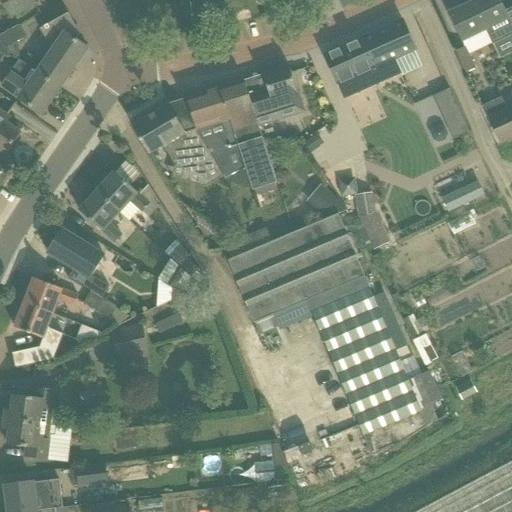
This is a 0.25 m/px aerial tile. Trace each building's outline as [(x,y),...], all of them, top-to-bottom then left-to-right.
[(2,0),(0,1),(0,2),(9,19),(35,5),(32,0),(2,0)] [(478,0),(472,3),(486,31),(492,45),(511,36),(511,37),(511,11),(506,15),(499,0),(478,0)] [(463,42),(486,31),(472,3),(449,14),(463,42)] [(69,15),(68,14),(42,29),(54,49),(38,72),(60,89),(88,49),(76,41),(80,35),(69,15)] [(403,21),(364,38),(325,55),(339,86),(340,85),(347,100),(370,90),(368,86),(382,80),(400,72),(394,60),(417,50),(403,21)] [(17,42),(26,38),(19,26),(0,36),(0,46),(9,53),(20,61),(21,61),(17,42)] [(9,53),(0,46),(0,62),(1,63),(9,53)] [(456,51),(463,68),(466,74),(476,69),(473,63),(465,47),(456,51)] [(42,116),(60,89),(38,72),(21,60),(21,61),(20,61),(2,88),(42,116)] [(279,125),(290,122),(290,123),(310,117),(300,87),(296,88),(289,67),(263,75),(268,89),(248,95),(262,139),(274,136),(269,118),(276,116),(279,125)] [(186,99),(187,100),(196,130),(216,164),(226,179),(245,168),(252,191),(276,183),(262,139),(248,95),(244,81),(186,99)] [(460,111),(450,89),(434,97),(444,119),(460,111)] [(150,155),(166,146),(177,164),(204,171),(216,164),(196,130),(187,100),(169,105),(168,105),(166,106),(167,106),(149,116),(134,124),(135,125),(133,126),(150,155)] [(511,110),(508,112),(490,121),(500,142),(511,136),(511,110)] [(0,151),(6,156),(21,134),(7,124),(11,120),(0,112),(0,151)] [(310,154),(320,147),(314,137),(304,144),(310,154)] [(115,173),(97,192),(121,214),(120,214),(130,221),(140,210),(143,213),(150,205),(149,205),(156,198),(148,185),(139,195),(115,173)] [(355,196),(357,196),(354,179),(337,182),(340,198),(355,196)] [(478,182),(442,199),(449,213),(484,196),(478,182)] [(324,188),(309,205),(328,220),(346,211),(342,203),(324,188)] [(97,192),(79,211),(114,244),(122,236),(110,225),(120,214),(121,214),(97,192)] [(390,242),(376,212),(359,220),(373,250),(390,242)] [(228,262),(254,325),(307,302),(365,278),(339,215),(328,220),(272,243),(263,247),(248,253),(231,261),(228,262)] [(257,232),(263,247),(272,243),(266,228),(257,232)] [(69,279),(90,291),(103,299),(110,287),(91,276),(103,257),(89,248),(90,247),(62,230),(47,254),(74,270),(69,279)] [(248,253),(242,239),(236,236),(223,242),(231,261),(248,253)] [(170,259),(192,278),(197,272),(199,270),(187,259),(190,256),(180,245),(169,257),(170,259)] [(159,279),(175,290),(178,283),(186,288),(192,278),(170,259),(159,279)] [(307,302),(372,457),(400,444),(428,427),(420,409),(408,380),(365,278),(307,302)] [(24,303),(53,315),(58,301),(73,307),(77,297),(34,279),(24,303)] [(175,290),(159,279),(157,307),(185,296),(175,290)] [(110,320),(117,308),(90,291),(83,304),(110,320)] [(53,360),(59,345),(63,335),(47,329),(53,315),(24,303),(15,328),(43,339),(40,347),(12,353),(16,369),(53,360)] [(173,327),(169,318),(156,324),(161,334),(173,327)] [(118,364),(149,357),(141,322),(111,329),(118,364)] [(408,380),(420,409),(443,399),(430,371),(408,380)] [(59,417),(53,410),(55,391),(33,388),(31,399),(13,396),(12,411),(5,410),(4,420),(58,426),(59,417)] [(58,426),(4,420),(3,430),(9,431),(8,446),(26,448),(25,458),(47,460),(49,440),(56,436),(57,426),(58,427),(58,426)] [(137,431),(122,432),(124,449),(139,448),(137,431)] [(295,479),(279,444),(273,445),(276,481),(295,479)] [(511,511),(511,459),(414,511),(511,511)] [(115,477),(147,478),(147,463),(115,462),(115,477)] [(77,469),(79,487),(107,484),(105,466),(77,469)] [(5,486),(8,511),(33,511),(37,511),(62,509),(60,480),(34,483),(5,486)] [(235,511),(238,511),(261,510),(259,488),(234,491),(235,511)] [(91,505),(91,511),(128,511),(127,502),(114,504),(114,503),(91,505)]
